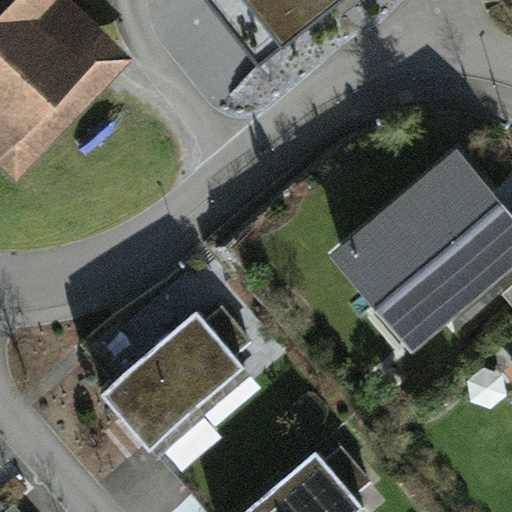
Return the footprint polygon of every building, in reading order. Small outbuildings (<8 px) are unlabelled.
[(0,0),(0,169),(28,195),(145,71),(73,4),(76,0),(0,0)] [(206,0),(257,66),(340,0),(206,0)] [(511,236),(455,170),(361,249),(442,342),(511,282),(511,236)] [(155,462),(248,382),(200,327),(107,407),(155,462)] [(361,511),(320,465),(265,511),(361,511)]
